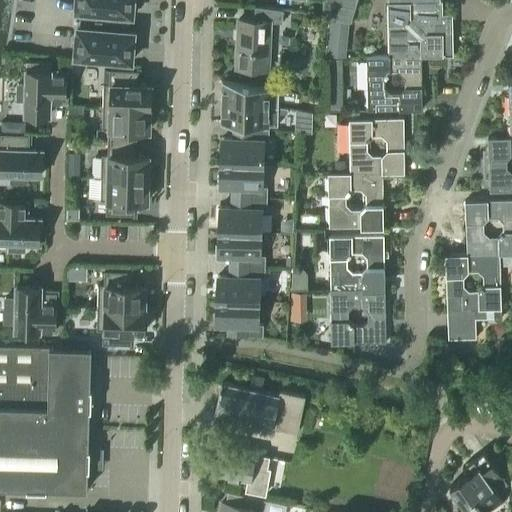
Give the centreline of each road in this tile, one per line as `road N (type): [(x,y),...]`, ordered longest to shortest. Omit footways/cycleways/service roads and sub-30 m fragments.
road 1 (residential): [(410,343),(409,252),(491,28),(511,10)]
road 2 (residential): [(168,511),(176,253)]
road 3 (residential): [(176,253),(182,0)]
road 4 (residential): [(176,253),(64,250),(53,240),(56,133)]
road 5 (residential): [(425,511),(435,451),(449,430),(472,425),(511,439)]
